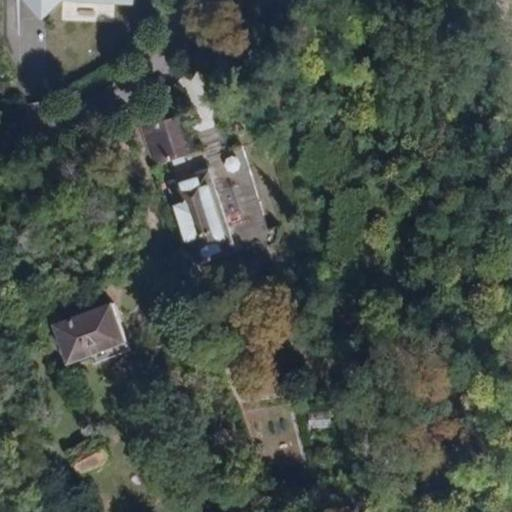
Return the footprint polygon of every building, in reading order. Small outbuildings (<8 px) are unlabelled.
[(128,7),(128,0),(21,0),(40,20),(59,2),(128,7)] [(175,116),(139,127),(150,165),(187,154),(175,116)] [(209,163),(169,175),(194,256),(234,243),(209,163)] [(111,293),(54,311),(66,348),(123,330),(111,293)] [(307,415),(310,431),(332,427),(329,411),(307,415)] [(100,428),(72,443),(82,461),(110,446),(100,428)]
